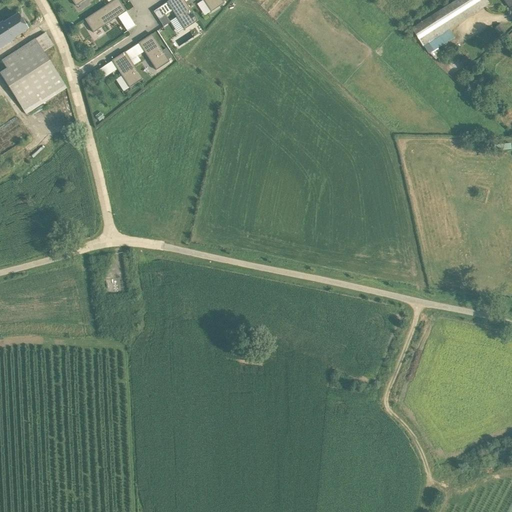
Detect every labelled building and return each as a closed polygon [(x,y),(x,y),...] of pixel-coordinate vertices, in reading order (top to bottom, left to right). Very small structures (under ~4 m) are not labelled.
[(125,12),(126,12),(117,0),(115,0),(84,20),(93,34),(117,18),(126,32),(134,26),(125,12)] [(197,22),(182,0),(170,0),(166,3),(166,4),(153,12),(162,27),(169,23),(165,17),(172,12),(184,30),(197,22)] [(223,4),(220,0),(183,0),(185,3),(189,0),(201,0),(210,13),(224,4),(223,4)] [(428,56),(434,61),(441,57),(436,50),(444,45),(453,39),(448,32),(488,6),(483,0),(457,0),(410,30),(421,48),(422,48),(427,56),(428,56)] [(511,0),(500,0),(508,10),(511,7),(511,0)] [(0,47),(17,36),(27,30),(25,27),(27,27),(23,22),(22,22),(17,15),(0,24),(0,47)] [(504,32),(499,25),(492,30),(498,38),(504,34),(504,33),(504,32)] [(511,39),(511,33),(501,42),(505,46),(511,39)] [(43,53),(52,47),(44,34),(1,61),(5,69),(0,72),(0,76),(23,112),(30,108),(38,103),(40,104),(66,88),(43,53)] [(162,52),(151,35),(137,44),(138,45),(125,53),(133,66),(140,62),(137,57),(144,53),(156,71),(169,63),(167,61),(171,58),(166,49),(162,52)] [(142,80),(124,53),(111,61),(111,62),(97,71),(103,79),(117,70),(129,88),(142,80)] [(469,63),(464,57),(457,62),(456,62),(447,69),(454,78),(467,67),(466,65),(469,63)] [(473,86),(477,83),(469,73),(462,79),(464,81),(466,80),(470,85),(472,84),(473,86)]
